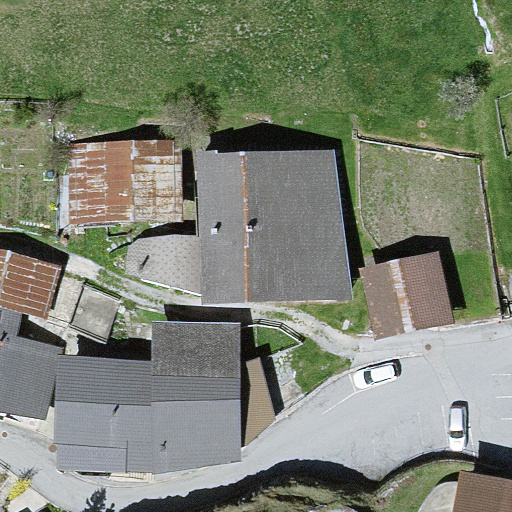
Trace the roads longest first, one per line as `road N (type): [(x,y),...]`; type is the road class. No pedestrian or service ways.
road 1 (unclassified): [(390,415),(315,336),(263,315),(211,315),(108,295),(54,258),(0,248)]
road 2 (tertiary): [(0,444),(57,489),(147,510),(255,479),(390,415)]
road 3 (tertiary): [(390,415),(511,355)]
